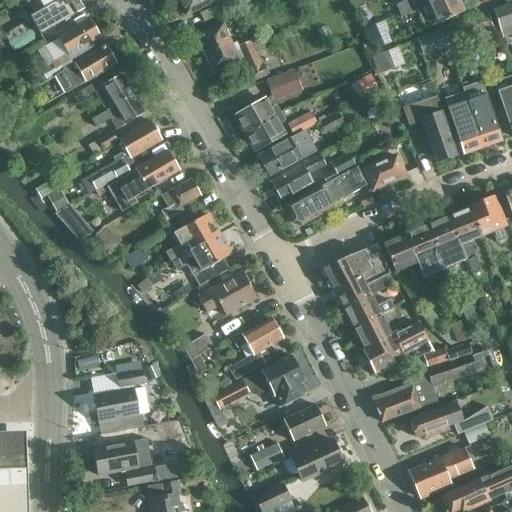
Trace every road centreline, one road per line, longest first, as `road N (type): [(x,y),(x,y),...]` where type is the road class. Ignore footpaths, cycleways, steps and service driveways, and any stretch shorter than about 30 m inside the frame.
road 1 (residential): [(282,264),(134,0)]
road 2 (residential): [(410,511),(282,264)]
road 3 (tertiary): [(49,511),(50,362),(34,306),(0,250)]
road 4 (residential): [(282,264),(511,166)]
